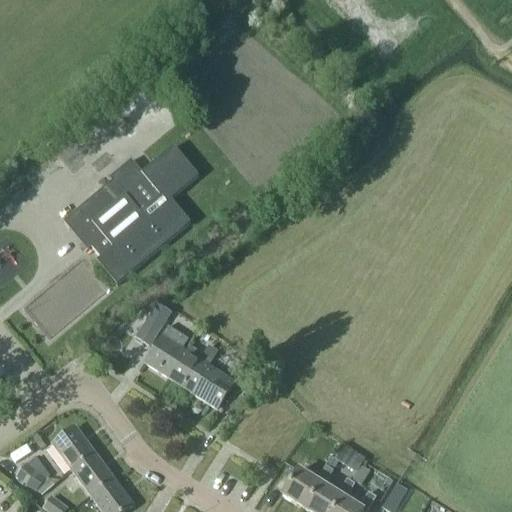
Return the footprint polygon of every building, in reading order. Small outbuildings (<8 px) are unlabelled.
[(73,228),(91,249),(101,260),(97,264),(117,288),(191,226),(171,203),(199,179),(174,149),(142,176),(134,166),(64,224),(69,231),(73,228)] [(14,200),(24,192),(17,185),(8,193),(14,200)] [(171,316),(157,307),(135,342),(148,351),(171,316)] [(144,366),(169,382),(186,355),(183,353),(188,344),(168,331),(162,340),(161,339),(144,366)] [(169,382),(193,397),(210,370),(208,369),(217,355),(209,350),(200,364),(186,355),(169,382)] [(210,370),(193,397),(217,413),(235,386),(210,370)] [(52,447),(71,474),(95,456),(75,430),(52,447)] [(336,462),(344,467),(353,454),(344,448),(336,462)] [(71,474),(91,499),(114,482),(95,456),(71,474)] [(15,480),(36,495),(47,481),(26,465),(15,480)] [(282,499),(302,511),(305,511),(321,487),(324,488),(333,473),(325,468),(316,483),(299,473),(282,499)] [(361,469),(353,483),(361,488),(370,475),(361,469)] [(114,482),(91,499),(100,511),(128,511),(133,509),(114,482)] [(305,511),(334,511),(342,500),(345,502),(355,486),(347,482),(337,497),(324,488),(321,487),(305,511)] [(345,502),(342,500),(334,511),(368,511),(376,500),(368,495),(359,510),(345,502)] [(42,511),(67,511),(68,511),(51,499),(42,511)] [(382,510),(384,511),(395,511),(399,507),(388,500),(382,510)]
